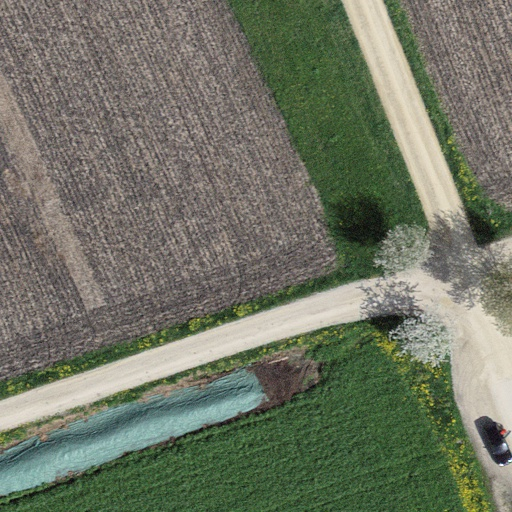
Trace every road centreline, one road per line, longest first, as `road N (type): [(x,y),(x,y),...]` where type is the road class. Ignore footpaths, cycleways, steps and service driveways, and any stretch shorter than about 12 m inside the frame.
road 1 (track): [(0,417),(511,247)]
road 2 (unclassified): [(511,389),(358,0)]
